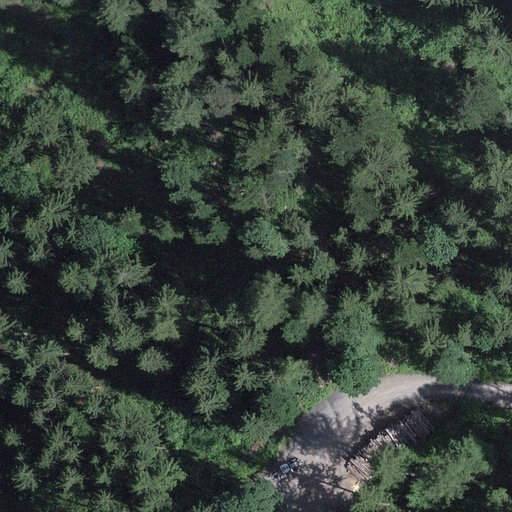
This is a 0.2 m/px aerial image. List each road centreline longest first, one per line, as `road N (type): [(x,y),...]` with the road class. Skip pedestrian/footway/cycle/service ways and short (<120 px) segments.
road 1 (track): [(299,511),(338,432),(380,387),(511,377)]
road 2 (track): [(224,511),(284,462),(337,434)]
